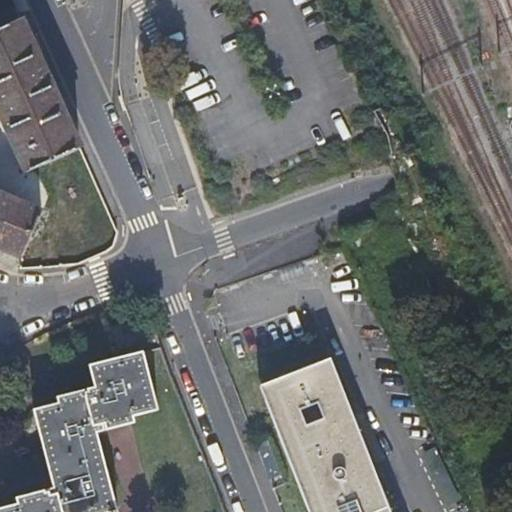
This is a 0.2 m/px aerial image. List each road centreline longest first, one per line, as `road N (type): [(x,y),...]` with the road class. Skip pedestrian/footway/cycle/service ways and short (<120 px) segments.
road 1 (residential): [(156,260),(41,0)]
road 2 (residential): [(255,511),(156,260)]
road 3 (unclassified): [(395,178),(156,260)]
road 4 (residential): [(0,310),(156,260)]
road 5 (unclassified): [(395,178),(511,137)]
